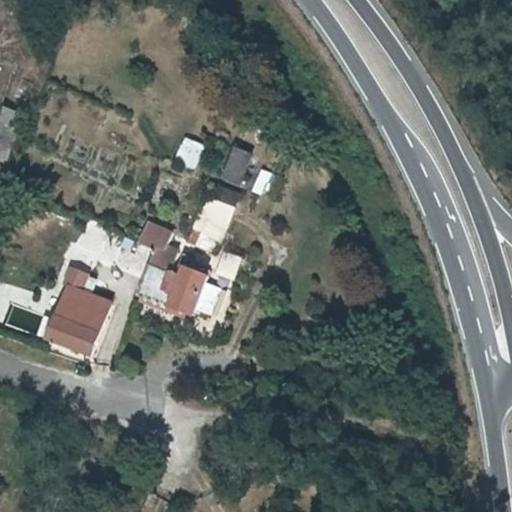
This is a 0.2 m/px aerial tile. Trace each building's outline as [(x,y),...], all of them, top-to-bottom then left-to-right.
[(0,126),(0,173),(15,132),(0,126)] [(177,160),(196,169),(207,146),(188,136),(177,160)] [(244,186),(255,154),(237,148),(226,180),(244,186)] [(256,193),(270,197),(275,181),(260,177),(256,193)] [(202,229),(198,238),(213,244),(216,235),(223,238),(235,204),(207,192),(194,226),(202,229)] [(153,243),(139,290),(197,312),(199,305),(209,276),(212,267),(192,259),(194,253),(187,250),(181,264),(173,260),(178,247),(167,243),(173,228),(147,217),(138,237),(153,243)] [(241,282),(246,259),(226,255),(221,278),(241,282)] [(73,285),(116,301),(118,296),(87,284),(94,267),(77,260),(72,274),(75,280),(73,285)] [(224,281),(209,276),(199,305),(214,310),(224,281)] [(73,285),(54,332),(98,348),(116,301),(73,285)]
